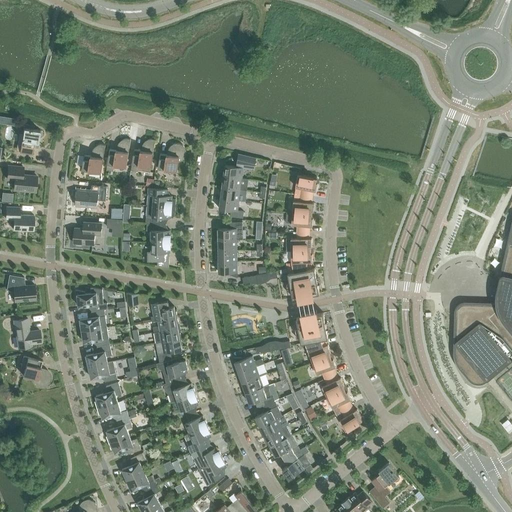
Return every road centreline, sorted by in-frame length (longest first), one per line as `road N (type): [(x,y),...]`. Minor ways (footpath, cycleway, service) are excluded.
road 1 (residential): [(117,511),(86,444),(64,358),(51,266),(60,134),(94,134),(126,117),(210,136)]
road 2 (residential): [(288,511),(241,433),(212,351),(198,249),(210,136)]
road 3 (tertiary): [(460,84),(393,284),(394,337),(421,409)]
road 4 (tertiary): [(431,401),(407,336),(406,285),(479,92)]
road 5 (residential): [(392,430),(351,351),(336,300),(336,170)]
road 6 (residential): [(210,136),(336,170)]
road 7 (residential): [(293,511),(392,430)]
road 8 (unclassified): [(454,51),(342,0)]
